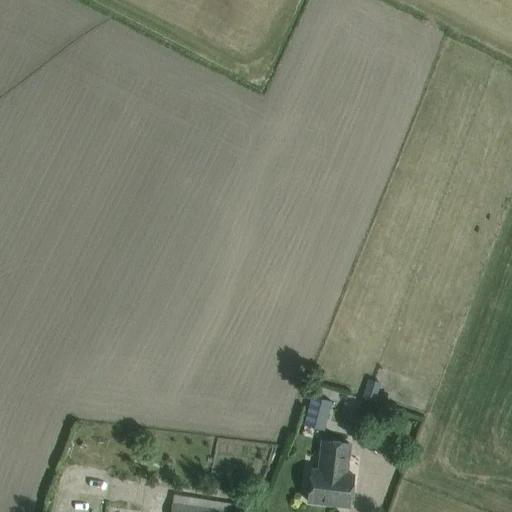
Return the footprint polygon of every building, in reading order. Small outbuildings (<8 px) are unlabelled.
[(369,380),(363,398),(374,402),(380,383),(369,380)] [(313,397),(306,426),(321,430),(329,401),(313,397)] [(105,418),(100,435),(116,440),(121,423),(105,418)] [(307,501),(338,505),(338,503),(346,504),(346,506),(349,506),(353,474),(346,474),(350,444),(322,440),(318,470),(311,469),(309,484),(306,484),(304,497),(307,498),(307,501)] [(169,502),(167,511),(230,511),(231,510),(169,502)]
